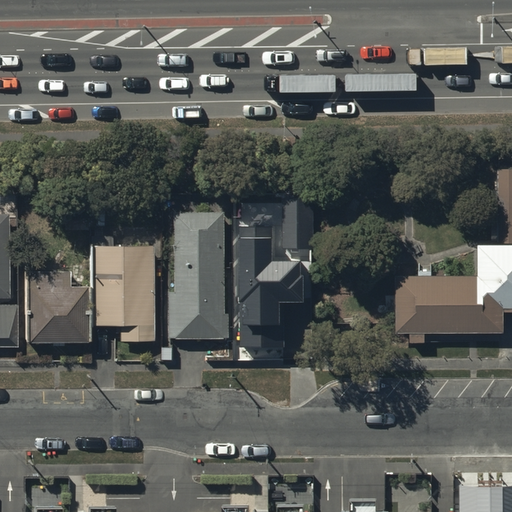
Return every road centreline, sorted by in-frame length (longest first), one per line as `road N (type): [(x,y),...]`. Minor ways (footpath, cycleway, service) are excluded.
road 1 (unclassified): [(0,421),(511,425)]
road 2 (trunk): [(409,69),(0,75)]
